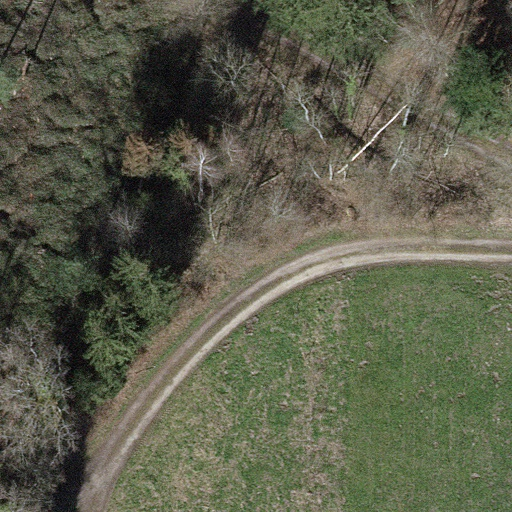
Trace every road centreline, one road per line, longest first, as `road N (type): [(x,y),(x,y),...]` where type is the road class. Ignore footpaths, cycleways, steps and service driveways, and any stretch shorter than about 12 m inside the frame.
road 1 (track): [(511,262),(358,257),(226,325),(138,424),(101,511)]
road 2 (track): [(216,0),(511,163)]
